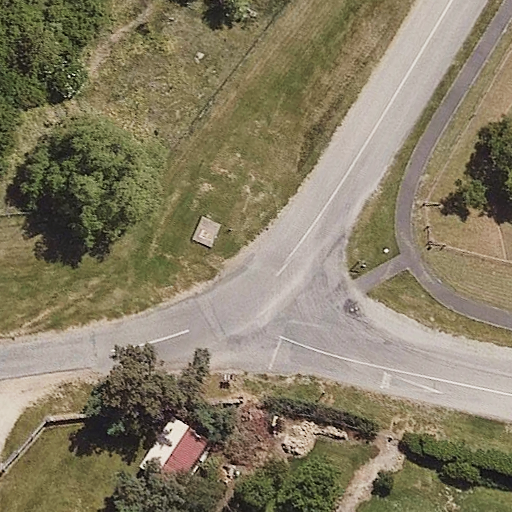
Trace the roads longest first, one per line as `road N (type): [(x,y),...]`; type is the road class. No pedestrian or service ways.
road 1 (residential): [(454,0),(332,200),(252,300)]
road 2 (residential): [(252,300),(281,336),(347,360),(511,395)]
road 3 (residential): [(252,300),(117,348),(0,361)]
